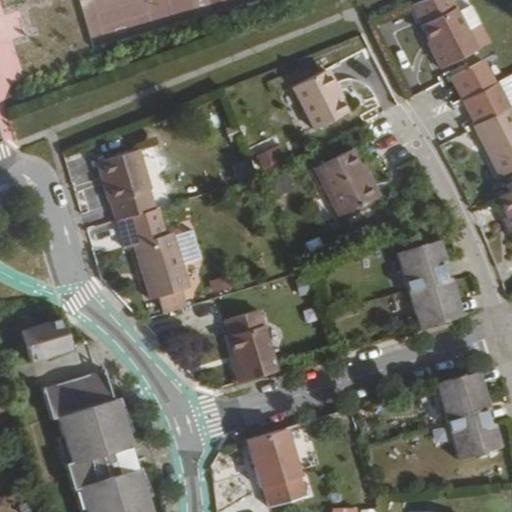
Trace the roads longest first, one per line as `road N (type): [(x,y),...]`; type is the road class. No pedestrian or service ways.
road 1 (unclassified): [(500,333),(185,430)]
road 2 (unclassified): [(24,175),(44,183),(80,298),(154,374),(185,430)]
road 3 (residential): [(415,132),(480,270),(500,333)]
